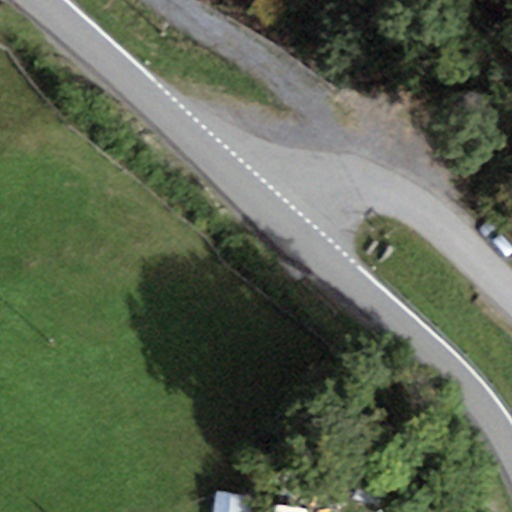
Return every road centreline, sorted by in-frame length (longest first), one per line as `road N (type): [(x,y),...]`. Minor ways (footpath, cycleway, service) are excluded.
road 1 (unclassified): [(235,178),(449,372),(511,450)]
road 2 (unclassified): [(511,289),(428,206),(382,179),(309,171),(235,178)]
road 3 (unclassified): [(36,0),(235,178)]
